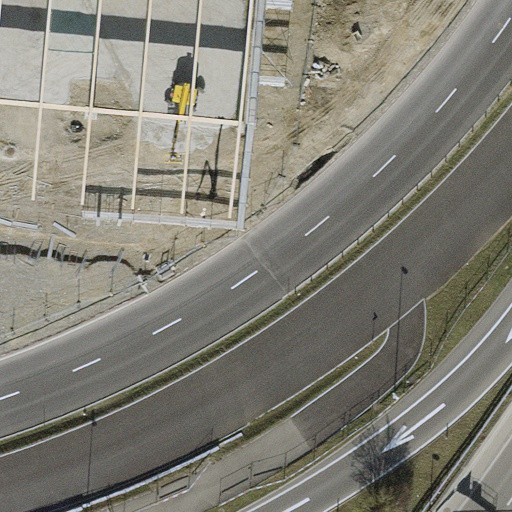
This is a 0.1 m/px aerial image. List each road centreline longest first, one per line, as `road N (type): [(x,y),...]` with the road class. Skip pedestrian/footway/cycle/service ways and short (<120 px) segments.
road 1 (unclassified): [(511,21),(451,99),(379,171),(233,287),(0,397)]
road 2 (unclassified): [(0,494),(110,454),(236,384),(409,258),(511,161)]
road 3 (motorway): [(511,335),(436,411),(287,511)]
